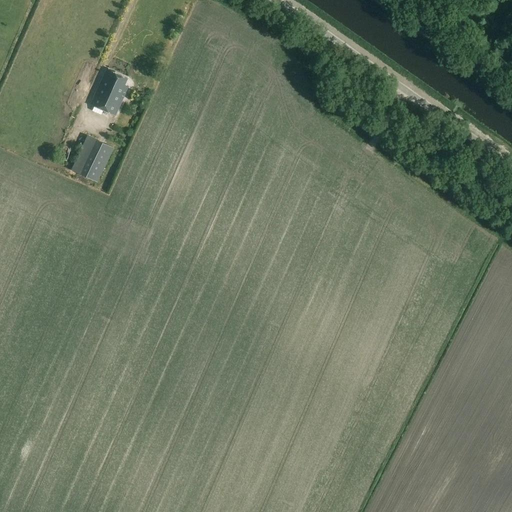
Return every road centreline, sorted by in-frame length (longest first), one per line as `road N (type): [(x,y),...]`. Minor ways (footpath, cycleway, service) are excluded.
road 1 (unclassified): [(511,166),(274,0)]
road 2 (tertiary): [(511,90),(386,0)]
